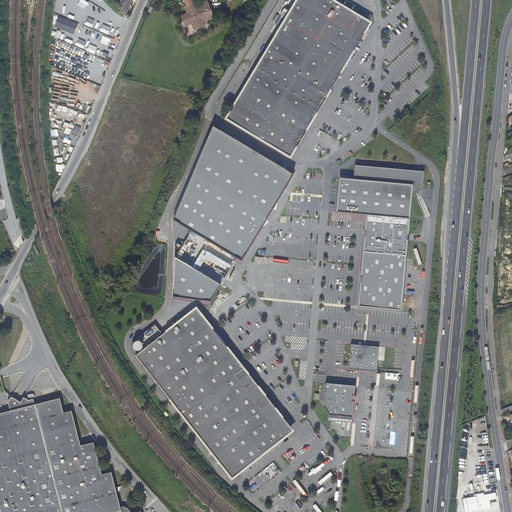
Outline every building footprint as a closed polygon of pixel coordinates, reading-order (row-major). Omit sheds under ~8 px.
[(130,0),(124,0),(120,11),(127,17),(128,15),(126,14),(132,0),(130,0)] [(190,5),(188,6),(186,6),(188,13),(182,16),(186,27),(193,24),(196,30),(206,26),(205,23),(208,22),(208,23),(216,19),(208,0),(201,3),(201,4),(198,5),(197,2),(194,3),(193,4),(192,2),(189,3),(190,5)] [(290,157),(326,96),(326,95),(319,91),(363,18),(351,11),(332,0),(295,0),(225,119),(290,157)] [(68,8),(65,16),(72,19),(75,12),(68,8)] [(55,26),(73,34),(77,24),(59,16),(55,26)] [(326,95),(369,22),(363,18),(319,91),(326,95)] [(51,34),(61,37),(63,32),(53,28),(51,34)] [(292,176),(211,127),(176,218),(237,261),(292,176)] [(354,179),(339,178),(336,212),(365,215),(407,220),(408,195),(423,188),(424,172),(355,165),(354,179)] [(357,307),(399,311),(407,220),(365,215),(357,307)] [(174,246),(171,296),(208,301),(219,284),(175,257),(182,246),(176,243),(174,246)] [(236,375),(244,368),(196,308),(163,335),(138,354),(136,356),(232,479),(285,437),(236,375)] [(138,354),(163,335),(155,325),(133,343),(132,347),(138,354)] [(377,346),(351,345),(348,366),(375,369),(377,346)] [(293,431),(244,368),(236,375),(285,437),(293,431)] [(355,386),(327,383),(324,404),(327,414),(352,417),(355,386)] [(11,397),(7,403),(10,412),(22,409),(35,406),(34,400),(28,402),(23,398),(20,403),(11,397)] [(0,511),(140,511),(141,511),(140,511),(129,511),(128,510),(123,508),(120,507),(111,473),(102,475),(96,452),(94,444),(80,447),(71,411),(62,414),(59,400),(36,405),(35,405),(35,406),(22,409),(10,412),(0,414),(0,511)] [(502,416),(511,412),(511,406),(501,410),(502,413),(502,416)] [(114,433),(110,435),(115,443),(119,440),(114,433)] [(478,503),(496,499),(495,494),(477,497),(478,503)]
